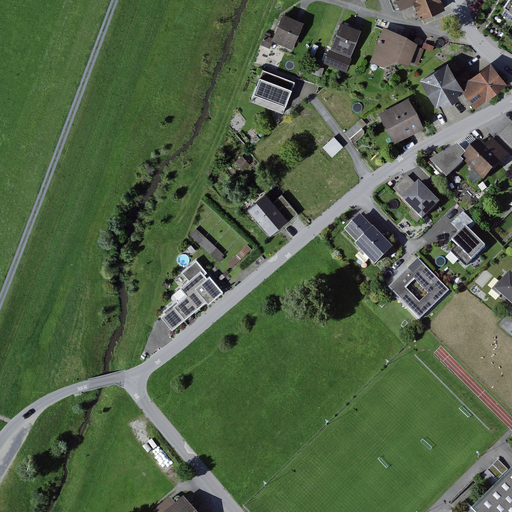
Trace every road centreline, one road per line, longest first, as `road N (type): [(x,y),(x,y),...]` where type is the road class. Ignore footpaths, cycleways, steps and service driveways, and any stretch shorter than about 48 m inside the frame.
road 1 (residential): [(511,101),(395,165),(148,367),(124,377)]
road 2 (track): [(117,0),(0,309)]
road 3 (residential): [(124,377),(236,511)]
road 4 (residential): [(124,377),(63,392),(0,441)]
